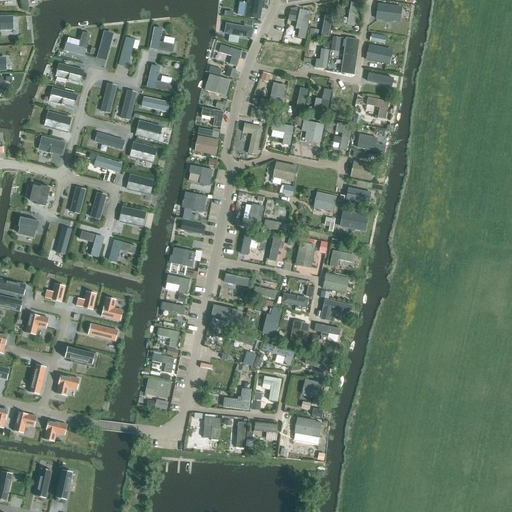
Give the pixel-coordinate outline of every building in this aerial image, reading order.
[(262,0),(247,0),(245,16),(259,19),(262,0)] [(351,2),(347,25),(354,26),(358,3),(351,2)] [(398,7),(378,4),(376,19),(392,21),(393,22),(396,22),(397,21),(397,18),(397,17),(398,7)] [(290,11),(288,19),(295,21),(297,12),(290,11)] [(328,37),(332,17),(325,15),(321,36),(328,37)] [(298,37),(305,38),(310,17),(302,16),(298,37)] [(11,17),(0,17),(0,29),(11,30),(11,23),(12,22),(12,18),(11,17)] [(252,29),(225,24),(224,33),(251,38),(252,29)] [(154,28),(150,48),(172,53),(174,45),(173,45),(163,43),(159,42),(161,29),(154,28)] [(310,34),(319,36),(320,30),(311,28),(310,34)] [(66,44),(64,51),(84,57),(90,35),(82,32),(78,47),(66,44)] [(104,32),(97,58),(105,60),(111,41),(111,42),(112,40),(111,40),(113,34),(104,32)] [(330,50),(339,51),(341,37),(333,36),(330,50)] [(126,38),(118,65),(127,67),(132,48),(131,48),(133,40),(126,38)] [(345,39),(340,73),(354,75),(359,41),(345,39)] [(230,64),(237,66),(241,51),(221,45),(219,52),(232,56),(230,64)] [(369,46),(366,60),(386,64),(388,54),(389,53),(390,50),(389,49),(386,48),(385,49),(369,46)] [(315,68),(326,69),(328,50),(321,49),(320,60),(316,59),(315,68)] [(60,65),(56,77),(64,79),(80,83),(83,71),(60,65)] [(152,66),(147,87),(169,93),(171,85),(170,84),(160,82),(156,81),(159,67),(152,66)] [(220,76),(222,69),(211,66),(209,72),(220,76)] [(233,78),(236,70),(229,68),(227,75),(233,78)] [(261,81),(270,82),(271,73),(262,72),(261,81)] [(369,73),(368,82),(390,86),(392,78),(369,73)] [(205,90),(225,96),(230,81),(210,74),(205,90)] [(261,99),(259,109),(281,114),(286,86),(274,83),(270,101),(261,99)] [(101,107),(101,111),(101,112),(105,112),(106,112),(109,113),(116,86),(108,84),(103,106),(101,107)] [(176,95),(179,86),(173,84),(170,93),(176,95)] [(271,94),(271,90),(259,88),(257,98),(263,99),(264,93),(271,94)] [(53,89),(50,101),(74,108),(77,95),(53,89)] [(300,89),(295,113),(302,115),(307,91),(300,89)] [(327,115),(331,90),(324,89),(322,99),(316,98),(313,112),(327,115)] [(121,114),(120,117),(121,119),(125,120),(126,119),(129,120),(136,93),(128,91),(122,113),(121,114)] [(143,97),(141,106),(162,111),(163,112),(166,113),(167,112),(168,108),(168,107),(169,103),(143,97)] [(367,105),(379,108),(377,118),(384,120),(388,102),(368,98),(367,105)] [(227,110),(229,102),(218,99),(216,107),(227,110)] [(250,117),(261,120),(264,111),(252,107),(250,117)] [(213,126),(220,128),(223,112),(203,108),(202,116),(214,118),(213,126)] [(48,122),(47,128),(53,129),(67,133),(71,119),(51,113),(49,122),(48,122)] [(305,139),(321,142),(324,124),(304,120),(302,131),(307,132),(305,139)] [(139,122),(135,136),(155,141),(157,132),(158,132),(159,126),(153,125),(139,122)] [(337,122),(335,132),(342,133),(339,148),(347,150),(352,125),(337,122)] [(248,154),(256,155),(262,127),(244,123),(243,132),(252,134),(248,154)] [(282,144),(290,145),(293,127),(272,123),(271,130),(285,133),(282,144)] [(96,138),(95,141),(96,143),(99,144),(100,143),(122,149),(124,141),(98,134),(97,137),(96,138)] [(357,148),(384,153),(385,146),(378,145),(379,142),(376,142),(377,139),(360,135),(357,148)] [(195,151),(215,155),(218,140),(198,136),(195,151)] [(41,144),(40,149),(41,150),(48,152),(51,152),(50,153),(61,155),(64,143),(43,138),(42,138),(41,143),(41,144)] [(134,143),(130,157),(144,161),(144,162),(150,163),(151,157),(153,148),(134,143)] [(94,165),(95,166),(98,168),(99,167),(120,173),(122,165),(97,157),(96,161),(95,162),(94,165)] [(277,162),(274,177),(293,182),(297,166),(277,162)] [(351,176),(372,181),(375,166),(354,162),(351,176)] [(201,184),(209,186),(212,170),(192,165),(190,173),(203,176),(201,184)] [(130,175),(127,189),(141,193),(141,194),(147,195),(148,189),(150,180),(130,175)] [(293,196),(296,183),(286,181),(282,194),(293,196)] [(33,186),(30,201),(36,202),(36,205),(45,207),(47,200),(46,199),(47,195),(48,195),(50,188),(40,186),(40,188),(33,186)] [(71,208),(70,211),(70,212),(73,213),(74,212),(79,214),(85,190),(77,188),(71,207),(71,208)] [(370,193),(348,188),(346,200),(368,205),(370,193)] [(203,212),(207,197),(186,192),(184,199),(183,201),(181,206),(182,208),(203,212)] [(91,213),(90,216),(91,217),(94,218),(95,218),(99,219),(106,196),(97,193),(92,213),(91,213)] [(314,208),(333,212),(336,197),(317,193),(314,208)] [(259,205),(259,196),(251,196),(251,204),(259,205)] [(263,208),(252,205),(249,220),(243,219),(241,226),(259,230),(263,208)] [(122,208),(119,222),(133,225),(133,226),(139,227),(141,221),(140,221),(142,212),(122,208)] [(355,230),(359,231),(361,231),(361,226),(362,222),(361,221),(362,216),(343,212),(340,227),(354,229),(355,230)] [(20,217),(18,227),(20,227),(19,234),(33,237),(35,231),(37,231),(39,222),(32,220),(27,219),(20,217)] [(326,218),(325,225),(330,226),(329,231),(332,232),(334,220),(326,218)] [(263,228),(284,232),(285,224),(265,220),(263,228)] [(204,226),(183,221),(181,230),(202,234),(204,226)] [(58,247),(56,253),(65,255),(72,229),(63,227),(58,246),(57,245),(57,247),(58,247)] [(82,232),(79,239),(94,243),(91,256),(98,258),(104,238),(82,232)] [(245,234),(240,254),(248,255),(252,235),(245,234)] [(269,259),(276,261),(279,248),(283,249),(284,242),(281,241),(281,239),(273,237),(269,259)] [(114,241),(109,261),(116,263),(119,250),(134,254),(136,247),(114,241)] [(310,268),(315,246),(300,243),(295,265),(310,268)] [(192,268),(195,252),(174,248),(173,255),(170,257),(169,261),(171,264),(192,268)] [(337,261),(351,263),(353,255),(332,251),(329,267),(336,268),(337,261)] [(186,271),(185,277),(196,279),(197,273),(186,271)] [(326,274),(323,289),(345,294),(348,279),(326,274)] [(167,283),(165,289),(179,292),(178,293),(186,295),(188,288),(187,287),(189,280),(168,275),(167,283)] [(228,282),(247,286),(249,279),(229,275),(228,282)] [(0,290),(24,296),(26,285),(0,279),(0,290)] [(47,291),(45,298),(51,300),(50,300),(61,303),(65,286),(55,284),(52,292),(47,291)] [(274,299),(275,292),(255,287),(253,294),(274,299)] [(78,299),(76,306),(82,308),(92,311),(96,294),(86,292),(84,300),(78,299)] [(284,294),(282,302),(306,307),(308,299),(300,297),(299,297),(295,296),(294,296),(284,294)] [(0,307),(20,312),(22,301),(0,296),(0,307)] [(120,321),(122,311),(114,309),(116,300),(105,298),(101,317),(120,321)] [(350,306),(325,300),(321,319),(329,321),(331,310),(345,313),(345,314),(348,315),(349,314),(350,311),(349,310),(350,306)] [(183,315),(184,307),(163,303),(161,310),(183,315)] [(212,318),(240,324),(242,311),(214,305),(212,318)] [(263,333),(274,335),(281,310),(273,308),(271,316),(267,315),(263,333)] [(37,327),(46,329),(48,319),(29,314),(25,333),(35,335),(37,327)] [(304,345),(309,325),(294,322),(289,342),(304,345)] [(115,341),(118,331),(90,324),(88,335),(115,341)] [(335,342),(337,341),(338,336),(339,329),(316,324),(314,332),(321,333),(320,336),(321,336),(320,340),(327,342),(327,339),(328,341),(335,342)] [(175,348),(179,333),(159,328),(157,336),(170,339),(168,347),(175,348)] [(234,333),(232,340),(252,347),(254,339),(234,333)] [(285,365),(290,367),(294,353),(263,343),(261,350),(285,358),(283,363),(284,364),(285,365)] [(66,359),(92,365),(94,355),(67,348),(64,358),(66,359)] [(163,372),(171,374),(174,358),(153,354),(152,361),(165,364),(163,372)] [(241,356),(237,368),(248,372),(252,359),(241,356)] [(307,357),(305,364),(319,369),(318,372),(323,374),(324,370),(329,372),(331,365),(307,357)] [(29,392),(39,395),(46,368),(36,365),(29,392)] [(0,378),(7,380),(9,370),(0,366),(0,378)] [(60,375),(56,394),(66,396),(68,388),(77,390),(79,379),(60,375)] [(268,401),(277,402),(281,380),(264,377),(263,384),(263,388),(270,390),(268,401)] [(145,395),(167,399),(170,384),(148,379),(145,395)] [(322,384),(305,380),(302,395),(313,397),(314,397),(312,402),(318,403),(322,384)] [(248,410),(251,388),(242,387),(240,400),(223,398),(222,406),(248,410)] [(166,410),(168,403),(149,398),(147,406),(166,410)] [(313,409),(311,416),(321,418),(322,411),(313,409)] [(37,417),(18,412),(13,431),(23,434),(25,425),(34,427),(37,417)] [(194,423),(203,423),(203,413),(194,414),(194,423)] [(211,440),(219,440),(221,419),(205,418),(204,425),(213,426),(211,440)] [(297,418),(294,433),(319,438),(322,424),(314,422),(315,421),(297,418)] [(44,439),(54,442),(56,433),(64,435),(67,425),(48,421),(44,439)] [(244,448),(246,423),(238,422),(236,447),(244,448)] [(266,432),(277,433),(277,425),(255,423),(255,431),(266,432)] [(35,496),(45,499),(51,471),(41,469),(35,496)] [(72,473),(62,471),(56,498),(66,500),(72,473)] [(12,474),(2,472),(0,478),(0,500),(6,502),(12,474)]
